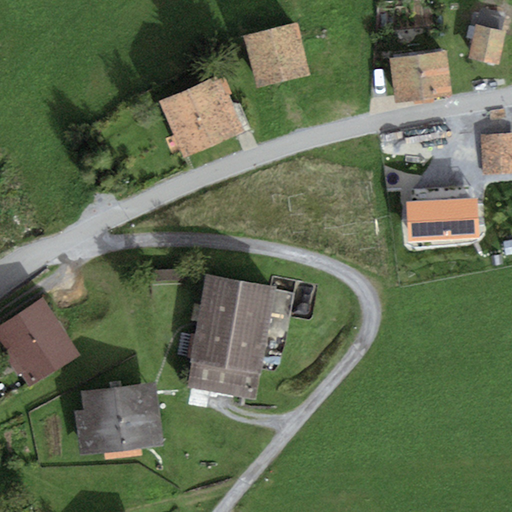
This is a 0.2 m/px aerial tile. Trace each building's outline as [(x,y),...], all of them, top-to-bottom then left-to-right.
[(511,34),(482,27),(474,59),(503,66),(511,34)] [(306,28),(252,39),(262,90),(316,79),(306,28)] [(455,56),(398,61),(402,104),(459,98),(455,56)] [(225,79),(165,104),(189,161),(248,136),(225,79)] [(511,137),(482,139),(485,178),(511,176),(511,137)] [(284,291),(215,277),(193,391),(262,404),(284,291)] [(50,301),(0,331),(0,333),(33,387),(83,356),(50,301)] [(161,386),(88,395),(90,413),(81,415),(86,456),(168,447),(161,386)]
